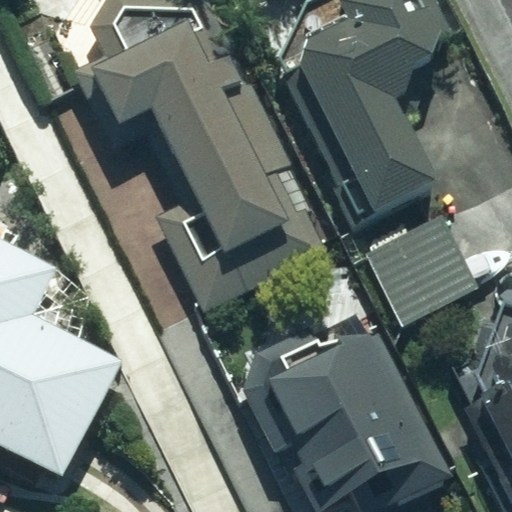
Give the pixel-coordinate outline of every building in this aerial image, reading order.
[(111,156),(145,143),(179,207),(152,221),(210,331),(335,264),(194,0),(75,0),(53,9),(111,156)] [(318,58),(281,76),(360,237),(430,203),(394,128),(466,92),(431,22),(398,38),(378,0),(322,0),(296,13),(318,58)] [(439,224),(360,255),(392,338),(471,308),(439,224)] [(56,289),(0,258),(0,486),(46,511),(50,511),(125,377),(35,326),(56,289)] [(404,511),(443,495),(376,345),(319,370),(297,322),(241,347),(315,511),(404,511)] [(511,511),(511,356),(482,371),(495,398),(460,415),(506,511),(511,511)]
